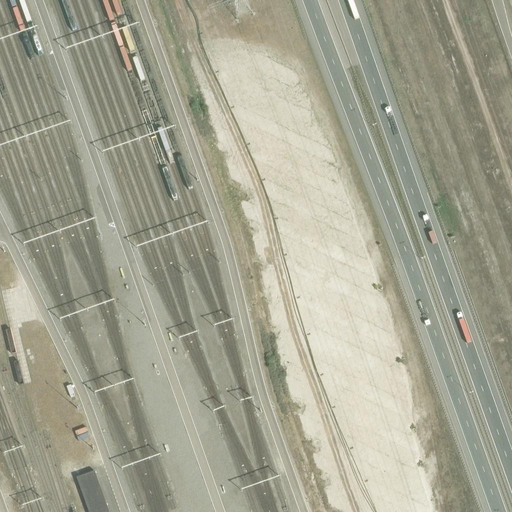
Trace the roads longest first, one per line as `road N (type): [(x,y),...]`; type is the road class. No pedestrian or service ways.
road 1 (trunk): [(307,0),(498,511)]
road 2 (trunk): [(511,474),(345,0)]
